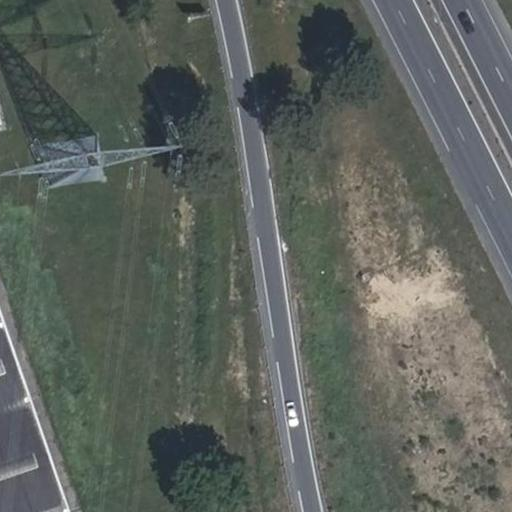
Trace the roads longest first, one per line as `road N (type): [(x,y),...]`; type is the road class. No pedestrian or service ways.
road 1 (motorway): [(232,0),(302,511)]
road 2 (motorway): [(392,0),(511,242)]
